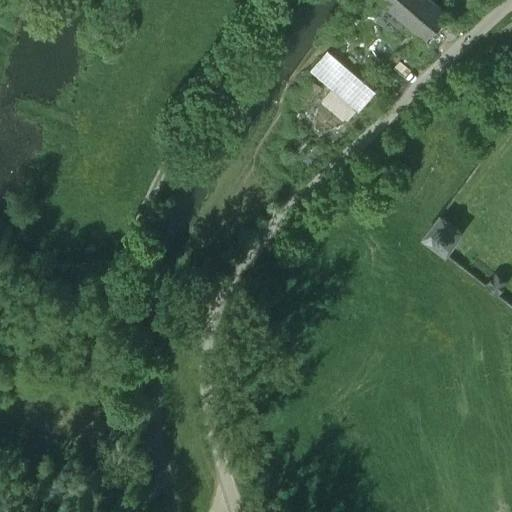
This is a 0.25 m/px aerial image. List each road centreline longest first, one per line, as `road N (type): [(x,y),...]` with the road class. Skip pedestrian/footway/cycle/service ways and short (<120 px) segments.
road 1 (unclassified): [(239,511),(207,383),(220,288),(317,182),(511,2)]
road 2 (track): [(125,511),(109,374),(124,260),(185,134),(279,0)]
